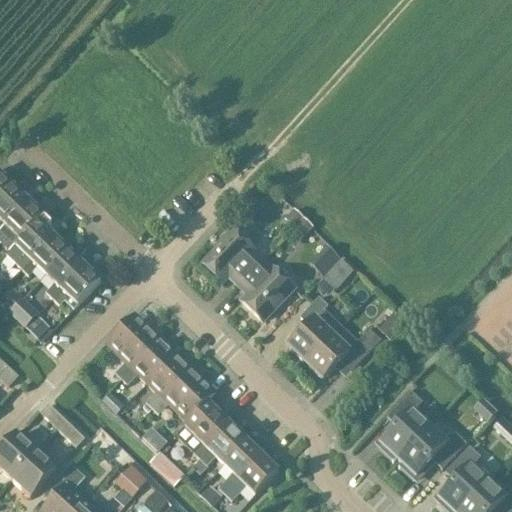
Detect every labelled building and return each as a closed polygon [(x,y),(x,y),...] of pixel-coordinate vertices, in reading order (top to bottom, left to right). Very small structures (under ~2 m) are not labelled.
[(0,201),(14,187),(0,173),(0,201)] [(0,232),(30,202),(14,187),(0,201),(0,232)] [(250,200),(240,210),(250,220),(260,210),(250,200)] [(30,202),(0,232),(0,246),(9,254),(16,247),(22,241),(21,241),(45,217),(30,202)] [(294,230),(303,221),(294,213),(286,222),(294,230)] [(46,218),(45,217),(21,241),(22,241),(5,258),(21,273),(55,238),(40,223),(46,218)] [(313,231),(304,223),(296,231),(304,240),(313,231)] [(241,288),(263,265),(253,255),(256,252),(236,233),(204,265),(224,285),(231,278),(241,288)] [(47,278),(71,253),(55,238),(21,273),(28,280),(39,269),(47,278)] [(87,268),(71,253),(47,278),(56,286),(46,297),(53,303),(87,268)] [(341,264),(323,282),(335,293),(336,294),(353,276),(341,264)] [(263,265),(241,288),(251,297),(244,304),(265,324),(296,291),(276,272),(273,274),(263,265)] [(103,284),(87,268),(53,303),(59,310),(66,303),(76,312),(103,284)] [(0,307),(10,317),(20,306),(9,297),(0,306),(0,307)] [(310,328),(290,349),(308,365),(334,338),(341,331),(324,314),(329,310),(319,301),(302,320),(310,328)] [(36,320),(20,306),(10,317),(9,317),(25,332),(26,331),(35,321),(36,320)] [(123,331),(106,349),(125,367),(115,377),(122,383),(161,343),(145,327),(135,318),(123,331)] [(390,346),(405,330),(393,319),(378,334),(390,346)] [(26,331),(25,332),(36,343),(47,332),(35,321),(26,331)] [(334,338),(308,365),(325,382),(343,363),(354,374),(381,345),(370,334),(351,354),(334,338)] [(161,343),(122,383),(128,389),(137,379),(147,388),(176,358),(161,343)] [(156,396),(146,407),(152,413),(192,373),(176,358),(147,388),(156,396)] [(0,381),(9,390),(19,380),(0,363),(0,381)] [(192,373),(152,413),(158,419),(168,408),(178,417),(188,427),(204,410),(208,406),(207,406),(217,397),(207,387),(192,373)] [(126,409),(112,396),(103,406),(117,418),(126,409)] [(396,461),(399,464),(429,432),(413,417),(422,406),(411,396),(387,422),(397,431),(379,451),(392,464),(393,465),(396,461)] [(489,426),(497,417),(484,404),(475,413),(489,426)] [(185,430),(176,439),(194,457),(201,464),(209,455),(233,431),(208,406),(204,410),(188,427),(185,430)] [(58,435),(67,426),(48,409),(40,418),(58,435)] [(502,421),(493,431),(499,436),(508,426),(502,421)] [(76,451),(85,442),(67,426),(58,435),(76,451)] [(155,457),(168,446),(153,430),(141,441),(155,457)] [(209,455),(201,464),(206,469),(215,460),(225,469),(248,446),(233,431),(209,455)] [(429,432),(399,464),(402,467),(398,470),(399,471),(400,471),(414,484),(432,464),(442,474),(467,448),(455,437),(446,447),(429,432)] [(115,442),(109,436),(102,444),(108,450),(115,442)] [(0,472),(13,485),(38,457),(18,439),(0,458),(0,472)] [(233,477),(218,493),(225,499),(263,460),(248,446),(225,469),(233,477)] [(463,511),(488,487),(471,471),(481,461),(470,450),(445,476),(455,486),(437,506),(443,511),(463,511)] [(174,490),(177,487),(184,479),(160,456),(149,467),(174,490)] [(31,501),(56,473),(38,457),(13,485),(31,501)] [(263,460),(225,499),(232,506),(246,491),(255,499),(279,475),(263,460)] [(201,464),(195,469),(201,475),(206,469),(201,464)] [(78,511),(87,503),(75,492),(85,481),(71,469),(49,493),(56,499),(44,511),(78,511)] [(116,486),(132,501),(147,484),(131,469),(116,486)] [(511,511),(511,493),(504,502),(488,487),(463,511),(511,511)] [(211,492),(202,501),(213,511),(222,502),(211,492)] [(145,505),(152,511),(162,511),(168,506),(155,495),(145,505)] [(105,511),(100,506),(95,511),(87,503),(78,511),(105,511)]
